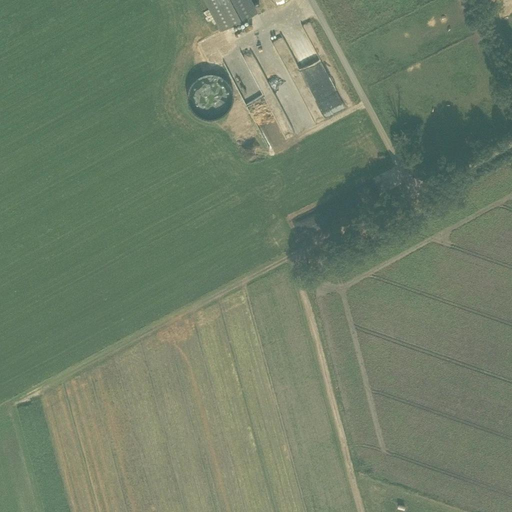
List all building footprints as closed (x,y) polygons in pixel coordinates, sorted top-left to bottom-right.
[(207,0),(223,29),(256,11),(250,0),(207,0)] [(264,86),(284,86),(284,55),(259,55),(259,67),(265,67),(264,86)] [(314,96),(333,85),(318,60),(299,71),(314,96)] [(292,136),(312,128),(299,93),(280,100),(292,136)] [(282,225),(287,238),(327,224),(322,211),(282,225)]
